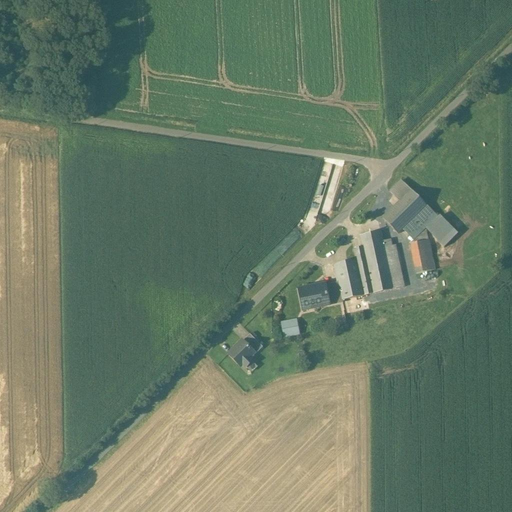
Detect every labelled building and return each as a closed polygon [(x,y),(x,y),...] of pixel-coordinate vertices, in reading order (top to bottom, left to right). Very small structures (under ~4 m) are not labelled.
[(402,180),(391,191),(400,201),(412,190),(402,180)] [(400,201),(383,218),(398,234),(427,206),(412,190),(400,201)] [(447,248),(462,233),(444,215),(429,229),(447,248)] [(381,231),(361,235),(363,247),(383,243),(381,231)] [(428,239),(410,243),(416,273),(434,270),(428,239)] [(400,288),(390,241),(383,243),(393,289),(400,288)] [(383,243),(363,247),(370,277),(361,279),(364,295),(393,289),(383,243)] [(363,247),(354,248),(357,260),(361,279),(370,277),(363,247)] [(357,260),(334,265),(339,287),(341,300),(342,300),(364,295),(361,279),(357,260)] [(326,285),(303,290),(305,301),(307,310),(330,305),(327,290),(326,285)] [(339,287),(327,290),(330,305),(343,302),(342,300),(341,300),(339,287)] [(287,299),(281,335),(299,338),(305,301),(287,299)] [(263,347),(250,334),(243,341),(255,353),(254,353),(256,355),(263,347)] [(243,341),(239,346),(238,345),(229,354),(241,366),(243,364),(246,367),(253,361),(250,358),(254,353),(255,353),(243,341)]
